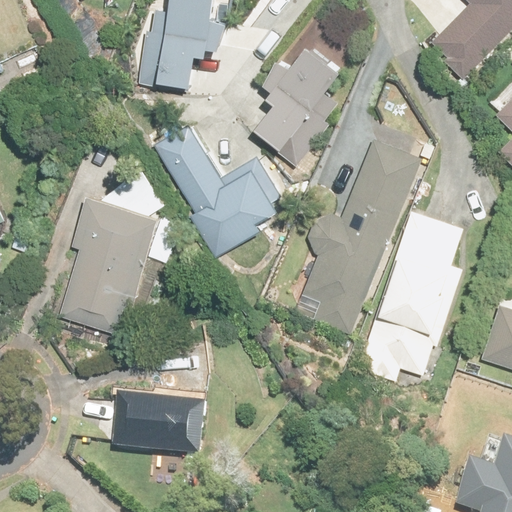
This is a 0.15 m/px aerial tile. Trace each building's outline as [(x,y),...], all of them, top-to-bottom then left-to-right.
[(215,0),(172,0),(161,76),(190,81),(195,48),(219,51),(224,18),(213,16),(215,0)] [(511,27),(511,0),(470,0),(474,4),(436,41),(466,73),(511,27)] [(273,93),(279,97),(258,124),(280,141),(275,148),(298,166),(330,122),(327,119),(341,101),(328,92),(346,68),(311,42),(273,93)] [(511,104),(501,115),(511,125),(511,136),(501,148),(511,158),(511,104)] [(195,118),(155,142),(221,255),(268,227),(263,219),(282,208),(251,156),(226,171),(195,118)] [(308,292),(325,299),(318,316),(356,331),(425,155),(375,136),(345,214),(343,214),(341,213),(339,213),(337,213),(335,213),(333,213),(331,213),(329,214),(328,214),(326,215),(324,216),(322,217),(321,218),(319,220),(318,221),(317,222),(316,224),(315,226),(314,228),(313,229),(313,231),(313,233),(312,235),(312,237),(313,239),(313,241),(313,243),(314,245),(315,246),(316,248),(317,250),(318,251),(319,253),(320,254),(322,255),(308,292)] [(127,335),(162,213),(90,192),(75,244),(82,246),(62,316),(127,335)] [(363,367),(400,380),(402,373),(409,375),(407,382),(425,388),(465,268),(456,264),(468,229),(415,211),(363,367)] [(511,302),(504,300),(485,358),(511,366),(511,302)] [(207,399),(121,394),(118,448),(204,453),(207,399)] [(511,511),(511,438),(502,467),(475,459),(460,506),(478,511),(511,511)]
